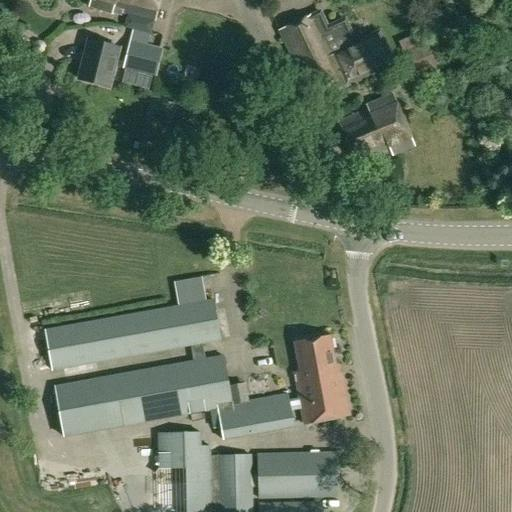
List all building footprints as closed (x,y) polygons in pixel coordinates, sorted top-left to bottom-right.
[(155,21),(161,0),(91,0),(90,6),(113,13),(114,9),(155,21)] [(405,0),(405,13),(427,13),(427,0),(405,0)] [(380,33),(358,42),(348,17),(330,25),(323,9),(281,30),(313,97),(346,81),(347,84),(393,62),(380,33)] [(454,39),(446,21),(431,28),(400,41),(417,78),(443,67),(437,53),(445,49),(443,44),(454,39)] [(110,87),(120,48),(90,40),(80,79),(110,87)] [(163,49),(130,41),(124,67),(157,75),(163,49)] [(39,43),(35,45),(33,49),(35,53),(39,55),(43,53),(45,49),(43,45),(39,43)] [(393,155),(416,145),(394,94),(367,105),(369,109),(340,122),(358,165),(391,150),(393,155)] [(155,108),(153,116),(166,119),(168,111),(155,108)] [(193,360),(205,358),(202,344),(221,340),(214,300),(46,330),(54,370),(190,346),(193,360)] [(305,424),(351,415),(343,373),(341,374),(339,365),(336,365),(331,336),(296,342),(301,371),(296,372),(305,424)] [(193,360),(55,385),(64,437),(219,410),(235,407),(234,403),(225,354),(205,358),(193,360)] [(255,380),(237,380),(236,395),(255,396),(255,380)] [(219,410),(224,441),(296,427),(289,393),(281,395),(279,381),(261,384),(263,398),(234,403),(235,407),(219,410)] [(160,434),(161,511),(212,511),(211,446),(201,446),(201,433),(160,434)] [(259,475),(252,476),(253,486),(260,486),(260,498),(316,497),(321,497),(337,496),(336,453),(259,455),(259,475)] [(212,511),(253,511),(253,486),(252,476),(252,455),(218,456),(218,458),(211,458),(212,511)] [(260,504),(259,511),(321,511),(321,497),(316,497),(316,502),(260,504)]
